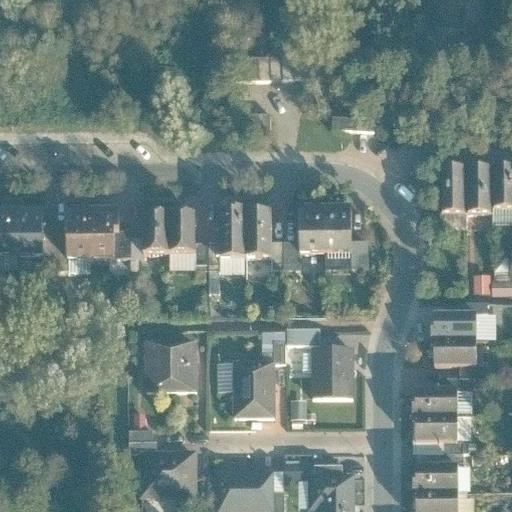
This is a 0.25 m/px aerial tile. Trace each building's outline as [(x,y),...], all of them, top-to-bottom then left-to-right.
[(488,60),(491,0),(464,0),(462,26),(435,25),(433,56),(488,60)] [(295,61),(235,62),(235,87),(295,86),(295,61)] [(271,119),(236,119),(236,143),(271,144),(271,119)] [(376,126),(335,123),(334,134),(376,137),(376,126)] [(469,222),(468,175),(443,175),(443,222),(469,222)] [(497,175),(468,175),(469,222),(498,221),(498,218),(497,175)] [(511,217),(511,175),(497,175),(498,218),(511,217)] [(302,248),(303,261),(328,260),(327,215),(302,216),(302,248)] [(327,215),(328,260),(355,260),(354,248),(354,215),(327,215)] [(0,217),(0,261),(16,261),(16,217),(0,217)] [(16,261),(43,261),(42,226),(42,217),(16,217),(16,261)] [(68,226),(69,267),(94,267),(94,217),(68,217),(68,226)] [(94,217),(94,267),(121,267),(121,265),(121,237),(121,217),(94,217)] [(249,265),(248,219),(220,220),(220,248),(221,266),(249,265)] [(273,248),(273,219),(248,219),(249,265),(274,265),(273,248)] [(197,248),(197,221),(172,222),(173,261),(198,261),(197,248)] [(173,261),(172,222),(144,222),(144,243),(144,262),(173,261)] [(56,277),(56,226),(42,226),(43,261),(42,277),(56,277)] [(69,267),(68,226),(56,226),(56,277),(69,277),(69,267)] [(132,237),(121,237),(121,265),(132,265),(132,263),(132,244),(132,237)] [(144,243),(132,244),(132,263),(144,262),(144,243)] [(370,247),(354,248),(355,260),(354,276),(369,276),(370,247)] [(208,277),(208,248),(197,248),(198,261),(197,277),(208,277)] [(221,266),(220,248),(208,248),(208,277),(220,276),(221,266)] [(284,248),(273,248),(274,265),(274,276),(284,276),(284,248)] [(302,248),(284,248),(284,276),(302,276),(303,261),(302,248)] [(491,296),(491,278),(474,278),(474,297),(491,296)] [(460,309),(460,322),(480,322),(489,322),(489,309),(460,309)] [(480,347),(480,322),(460,322),(438,322),(438,347),(480,347)] [(198,346),(146,346),(146,399),(198,399),(198,346)] [(275,347),(275,368),(275,370),(287,370),(286,347),(275,347)] [(481,372),(480,347),(438,347),(438,375),(461,375),(481,374),(481,372)] [(355,406),(355,355),(315,355),(315,406),(355,406)] [(275,368),(233,368),(233,425),(276,425),(275,370),(275,368)] [(481,374),(461,375),(461,385),(475,385),(489,385),(489,372),(481,372),(481,374)] [(475,385),(461,385),(441,385),(442,399),(460,399),(474,399),(475,385)] [(460,425),(460,399),(442,399),(419,399),(419,425),(460,425)] [(460,448),(460,425),(419,425),(419,451),(442,451),(460,451),(460,448)] [(130,436),(130,449),(153,448),(153,435),(130,436)] [(130,461),(140,460),(140,458),(158,458),(158,448),(153,448),(130,449),(130,461)] [(470,448),(460,448),(460,451),(442,451),(442,460),(467,460),(470,460),(470,448)] [(198,505),(197,458),(158,458),(140,458),(140,460),(141,506),(198,505)] [(467,460),(442,460),(442,474),(461,474),(467,474),(467,460)] [(285,465),(286,486),(305,485),(304,464),(285,465)] [(316,472),(316,481),(344,481),(344,472),(316,472)] [(462,501),(461,474),(442,474),(420,474),(421,502),(462,501)] [(276,511),(276,478),(218,479),(218,511),(276,511)] [(356,511),(356,481),(344,481),(316,481),(309,481),(309,511),(356,511)] [(461,511),(462,501),(421,502),(420,511),(461,511)]
